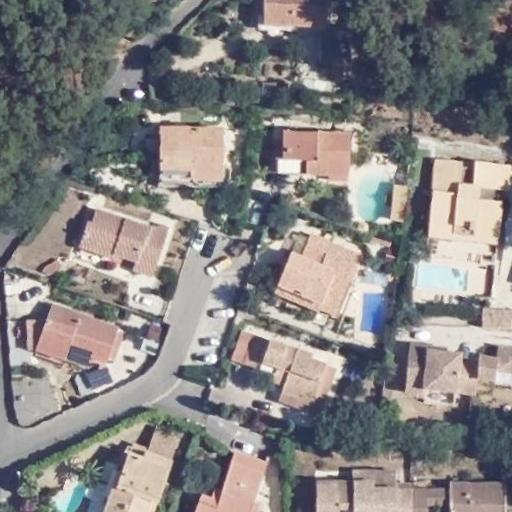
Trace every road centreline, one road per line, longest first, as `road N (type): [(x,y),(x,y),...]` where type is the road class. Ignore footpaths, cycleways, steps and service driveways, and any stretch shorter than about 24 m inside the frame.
road 1 (residential): [(4,448),(5,255),(117,130)]
road 2 (residential): [(4,448),(129,391),(201,295)]
